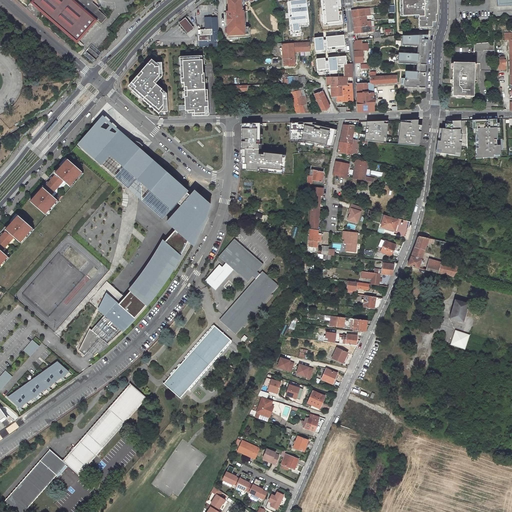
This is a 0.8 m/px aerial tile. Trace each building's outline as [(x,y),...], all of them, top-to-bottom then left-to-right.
[(42,11),(78,43),(79,41),(97,20),(101,24),(107,17),(98,10),(99,8),(92,2),(93,0),(32,0),(31,1),(42,11)] [(225,0),(226,11),(224,11),(225,38),(249,36),(247,6),(258,0),(225,0)] [(286,0),(286,1),(288,29),(298,28),(297,22),(304,21),(304,19),(306,19),(304,0),(286,0)] [(343,24),(340,0),(321,0),(325,26),(343,24)] [(400,0),(400,17),(417,17),(418,29),(423,29),(431,29),(431,23),(436,23),(437,0),(400,0)] [(353,10),(355,17),(366,16),(370,15),(369,8),(366,8),(362,9),(353,10)] [(129,20),(130,19),(129,18),(127,16),(117,26),(118,27),(114,31),(116,32),(117,33),(129,20)] [(366,22),(366,16),(355,17),(355,29),(368,27),(373,27),(373,21),(372,21),(366,22)] [(211,17),(204,18),(205,29),(200,30),(200,35),(198,35),(199,47),(210,47),(211,47),(210,35),(212,35),(211,17)] [(178,24),(186,34),(193,28),(185,18),(178,24)] [(346,48),(345,35),(327,37),(328,50),(346,48)] [(422,36),(400,36),(400,47),(416,48),(415,55),(396,54),(396,64),(415,66),(414,72),(404,72),(403,88),(425,90),(428,36),(422,36)] [(325,51),(324,37),(315,38),(317,51),(325,51)] [(361,44),(361,41),(354,41),(353,43),(355,64),(362,64),(361,51),(361,44)] [(475,52),(484,51),(484,50),(494,49),(494,42),(474,43),(475,52)] [(283,44),(284,65),(289,65),(295,65),(295,52),(306,52),(306,55),(311,55),(311,54),(312,54),(311,51),(310,43),(296,44),(284,44),(283,44)] [(202,56),(180,57),(180,66),(181,75),(181,82),(181,83),(184,83),(185,100),(185,105),(185,111),(185,113),(190,113),(192,113),(192,116),(209,115),(207,90),(205,90),(205,88),(205,87),(204,76),(204,73),(203,73),(203,69),(202,63),(202,56)] [(347,56),(329,58),(331,71),(343,70),(342,63),(348,62),(347,56)] [(328,72),(326,58),(318,59),(319,73),(328,72)] [(495,58),(496,70),(501,69),(505,69),(504,64),(506,64),(506,59),(500,60),(500,58),(495,58)] [(156,63),(151,59),(128,87),(129,88),(141,98),(143,100),(159,114),(161,111),(168,112),(167,94),(155,84),(162,76),(162,63),(156,63)] [(475,63),(453,61),(451,95),(474,97),(475,63)] [(357,84),(358,111),(374,111),(373,91),(372,86),(394,85),(397,85),(397,75),(375,77),(369,77),(368,77),(368,84),(357,84)] [(291,85),(293,92),(293,95),(301,94),(304,93),(302,84),(291,85)] [(336,96),(343,94),(343,86),(339,86),(332,86),(333,96),(333,97),(334,98),(336,98),(336,96)] [(338,101),(354,101),(354,94),(353,86),(348,86),(345,86),(343,86),(343,94),(336,96),(336,98),(334,98),(334,100),(338,100),(338,101)] [(315,94),(320,104),(324,110),(328,110),(331,106),(323,91),(315,94)] [(294,98),(297,112),(305,112),(304,105),(307,104),(305,95),(302,96),(294,98)] [(474,120),(476,158),(500,157),(500,149),(502,149),(502,139),(497,139),(496,119),(474,120)] [(400,120),(398,144),(419,146),(420,125),(418,125),(418,120),(400,120)] [(439,129),(435,152),(460,156),(462,142),(460,142),(460,140),(461,140),(462,137),(467,137),(467,120),(447,121),(447,124),(445,124),(445,129),(439,129)] [(361,121),(360,126),(365,127),(364,141),(386,143),(388,121),(361,121)] [(261,122),(242,123),(242,150),(260,151),(261,122)] [(309,124),(288,125),(288,144),(309,143),(333,148),(337,130),(309,124)] [(107,130),(94,125),(80,144),(129,188),(139,196),(164,219),(178,203),(182,206),(167,222),(175,229),(174,231),(165,242),(164,241),(154,259),(144,273),(135,284),(129,290),(131,292),(125,297),(119,304),(107,292),(99,309),(105,316),(93,330),(90,328),(79,350),(82,353),(85,355),(100,338),(107,344),(122,331),(123,332),(136,319),(134,318),(146,305),(148,307),(156,297),(166,283),(172,273),(182,256),(180,255),(187,241),(193,246),(198,236),(201,229),(204,222),(210,205),(204,199),(199,195),(195,191),(194,190),(190,195),(187,193),(189,191),(140,148),(141,147),(143,145),(140,143),(129,138),(126,141),(121,141),(118,141),(107,133),(107,130)] [(352,139),(354,132),(355,126),(343,125),(340,143),(353,144),(354,139),(352,139)] [(352,153),(354,154),(357,154),(358,140),(359,140),(354,139),(353,144),(340,143),(338,153),(346,154),(351,155),(352,153)] [(260,151),(242,150),(241,166),(244,166),(243,171),(284,174),(286,153),(260,151)] [(324,172),(326,160),(331,161),(332,156),(313,153),(310,170),(314,170),(324,172)] [(0,268),(9,258),(22,244),(34,230),(46,216),(59,201),(71,188),(84,174),(66,158),(65,158),(63,161),(48,177),(45,181),(28,200),(16,213),(13,217),(0,231),(0,268)] [(363,176),(366,162),(356,160),(355,165),(356,165),(355,169),(357,170),(356,172),(355,179),(371,182),(372,178),(363,176)] [(333,175),(346,177),(348,166),(348,165),(336,162),(334,168),(335,168),(333,175)] [(308,182),(323,184),(323,181),(322,181),(324,172),(314,170),(313,176),(310,175),(308,175),(308,182)] [(313,188),(311,203),(311,211),(319,212),(320,196),(323,196),(323,188),(313,188)] [(358,223),(362,208),(352,205),(351,209),(352,209),(351,213),(349,220),(358,223)] [(429,239),(435,217),(444,218),(444,212),(427,210),(419,237),(429,239)] [(311,211),(310,230),(318,231),(319,212),(311,211)] [(400,222),(387,218),(383,229),(396,232),(398,232),(399,227),(398,226),(400,222)] [(310,230),(309,241),(317,242),(318,242),(318,240),(318,235),(318,231),(310,230)] [(347,243),(346,252),(356,253),(358,234),(344,232),(343,239),(345,239),(345,243),(347,243)] [(424,253),(428,243),(429,239),(419,237),(417,244),(415,250),(424,253)] [(220,318),(236,333),(272,295),(270,293),(278,285),(258,268),(262,264),(233,239),(218,256),(226,263),(222,267),(219,264),(204,280),(216,290),(234,269),(251,284),(220,318)] [(394,245),(384,241),(381,252),(391,256),(394,245)] [(412,257),(422,260),(424,253),(415,250),(412,257)] [(422,260),(412,257),(409,265),(408,266),(419,268),(422,260)] [(440,268),(439,274),(449,276),(452,265),(430,260),(428,265),(440,268)] [(384,261),(381,274),(391,275),(392,275),(398,262),(394,262),(384,261)] [(440,268),(428,265),(427,270),(439,274),(440,268)] [(457,278),(460,267),(452,265),(449,276),(457,278)] [(379,284),(387,285),(391,275),(381,274),(380,274),(380,275),(372,274),(371,284),(379,285),(379,284)] [(89,301),(99,309),(107,292),(119,304),(125,297),(111,285),(107,281),(89,301)] [(356,288),(367,290),(368,284),(348,281),(346,290),(355,291),(356,288)] [(363,307),(377,309),(382,298),(365,295),(363,307)] [(465,323),(470,304),(456,300),(451,319),(465,323)] [(368,319),(369,310),(363,309),(362,310),(360,310),(359,316),(362,316),(361,318),(368,319)] [(343,328),(345,317),(337,317),(336,327),(343,328)] [(353,329),(365,331),(366,325),(367,320),(355,319),(353,329)] [(215,326),(163,384),(180,398),(232,340),(215,326)] [(452,345),(465,349),(467,350),(472,335),(457,330),(452,345)] [(346,344),(355,346),(356,340),(357,336),(347,335),(346,340),(346,344)] [(39,346),(32,340),(23,350),(30,356),(39,346)] [(347,353),(336,348),(331,358),(342,363),(347,353)] [(290,372),(294,362),(279,356),(275,366),(290,372)] [(20,388),(7,397),(19,408),(26,403),(33,399),(41,393),(47,389),(55,383),(61,378),(63,377),(69,372),(70,372),(57,361),(50,366),(49,367),(42,372),(36,376),(34,378),(28,382),(22,386),(20,388)] [(298,363),(294,373),(309,378),(313,368),(298,363)] [(321,379),(331,384),(336,373),(326,368),(321,379)] [(13,377),(6,370),(0,376),(0,390),(13,377)] [(262,396),(272,374),(268,373),(258,394),(262,396)] [(147,399),(130,384),(79,442),(61,461),(66,465),(78,476),(147,399)] [(285,395),(300,400),(303,389),(289,384),(285,395)] [(325,396),(313,391),(307,403),(312,405),(310,408),(319,411),(325,396)] [(262,396),(257,411),(268,415),(270,416),(272,410),(270,409),(271,405),(273,400),(262,396)] [(353,424),(361,405),(348,400),(340,419),(353,424)] [(313,433),(318,416),(309,412),(307,417),(305,416),(301,430),(313,433)] [(308,440),(297,435),(293,447),(304,451),(308,440)] [(245,452),(252,456),(251,457),(255,459),(259,449),(242,441),(238,450),(245,454),(245,452)] [(262,458),(271,461),(271,462),(275,464),(278,455),(274,453),(275,452),(266,449),(262,458)] [(61,461),(50,451),(3,503),(12,511),(24,511),(66,465),(61,461)] [(297,459),(284,453),(281,463),(293,468),(297,459)] [(232,483),(236,484),(239,477),(236,476),(236,475),(231,473),(234,467),(229,465),(222,479),(232,483)] [(239,477),(236,484),(246,489),(246,488),(249,490),(252,483),(249,482),(249,481),(244,479),(247,473),(242,471),(239,477)] [(249,490),(248,492),(260,497),(263,498),(266,492),(262,489),(257,486),(260,480),(255,478),(252,483),(249,490)] [(221,492),(213,486),(211,491),(216,494),(211,503),(212,504),(218,508),(224,499),(219,496),(221,492)] [(274,495),(271,494),(268,500),(271,502),(270,505),(276,508),(283,494),(276,491),(274,495)]
